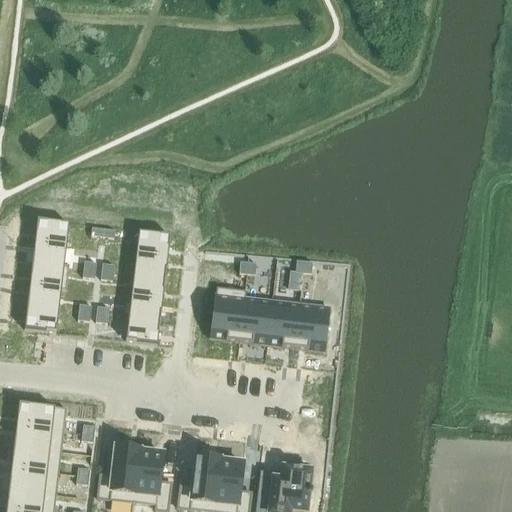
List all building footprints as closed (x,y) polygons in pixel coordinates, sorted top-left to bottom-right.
[(37,225),(34,245),(66,248),(69,228),(69,226),(37,222),(37,225)] [(92,230),(91,239),(103,240),(104,232),(92,230)] [(104,232),(103,240),(114,241),(115,233),(104,232)] [(139,234),(136,257),(168,260),(170,238),(139,234)] [(34,245),(32,266),(64,270),(64,269),(66,248),(34,245)] [(136,257),(133,278),(165,282),(168,260),(136,257)] [(297,263),(295,275),(303,276),(305,264),(297,263)] [(85,264),(84,272),(96,274),(97,266),(85,264)] [(240,264),(239,276),(247,277),(248,265),(240,264)] [(305,264),(303,276),(311,277),(313,265),(305,264)] [(248,265),(247,277),(255,278),(256,266),(248,265)] [(32,266),(29,288),(61,291),(61,292),(66,293),(69,269),(64,269),(64,270),(32,266)] [(103,266),(102,274),(113,276),(114,268),(103,266)] [(84,272),(83,280),(95,282),(96,274),(84,272)] [(102,274),(101,282),(112,284),(113,276),(102,274)] [(133,278),(131,299),(163,303),(165,282),(133,278)] [(29,288),(27,309),(59,313),(61,292),(61,291),(29,288)] [(216,290),(210,342),(239,345),(244,301),(245,301),(246,294),(216,290)] [(131,299),(128,321),(160,325),(163,303),(131,299)] [(244,301),(239,345),(267,348),(272,304),(245,301),(244,301)] [(272,304),(267,348),(295,352),(300,307),(272,304)] [(80,307),(79,315),(91,317),(91,308),(80,307)] [(300,307),(295,352),(324,355),(329,311),(300,307)] [(27,309),(24,331),(56,335),(59,313),(27,309)] [(97,309),(97,317),(108,319),(109,311),(97,309)] [(79,315),(78,323),(90,325),(91,317),(79,315)] [(97,317),(96,325),(107,327),(108,319),(97,317)] [(128,321),(126,343),(157,347),(160,325),(128,321)] [(19,406),(16,428),(64,434),(67,411),(19,406)] [(16,428),(14,449),(62,455),(64,434),(16,428)] [(83,428),(82,436),(94,437),(95,429),(83,428)] [(82,436),(81,444),(93,445),(94,437),(82,436)] [(14,449),(11,471),(59,477),(62,455),(14,449)] [(100,478),(97,501),(133,506),(139,453),(140,454),(140,452),(116,449),(112,479),(100,478)] [(139,453),(133,506),(156,508),(155,511),(168,511),(171,486),(159,485),(163,456),(140,454),(139,453)] [(180,487),(178,511),(185,511),(213,511),(219,463),(220,463),(220,462),(196,459),(192,489),(180,487)] [(219,463),(213,511),(249,511),(251,496),(240,494),(243,466),(220,463),(219,463)] [(261,479),(262,474),(260,474),(255,511),(306,511),(309,497),(311,497),(312,494),(309,493),(311,473),(308,473),(308,468),(289,466),(289,464),(288,464),(287,470),(283,470),(282,482),(261,479)] [(11,471),(9,492),(56,498),(59,477),(11,471)] [(78,471),(77,479),(89,480),(90,472),(78,471)] [(77,479),(76,487),(88,488),(89,480),(77,479)] [(9,492),(6,511),(54,511),(56,498),(9,492)]
